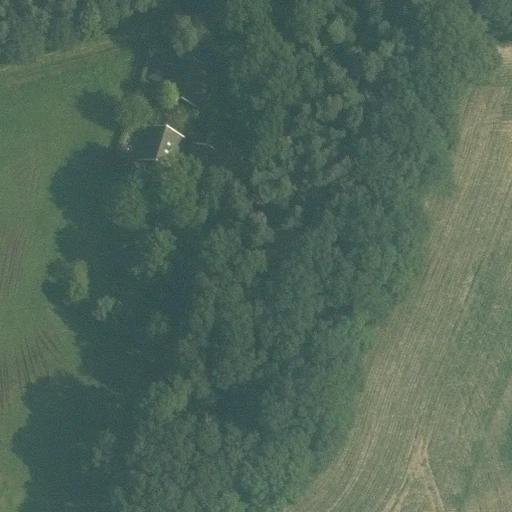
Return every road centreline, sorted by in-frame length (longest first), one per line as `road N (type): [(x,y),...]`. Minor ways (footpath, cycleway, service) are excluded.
road 1 (track): [(116,511),(311,0)]
road 2 (track): [(310,0),(0,76)]
